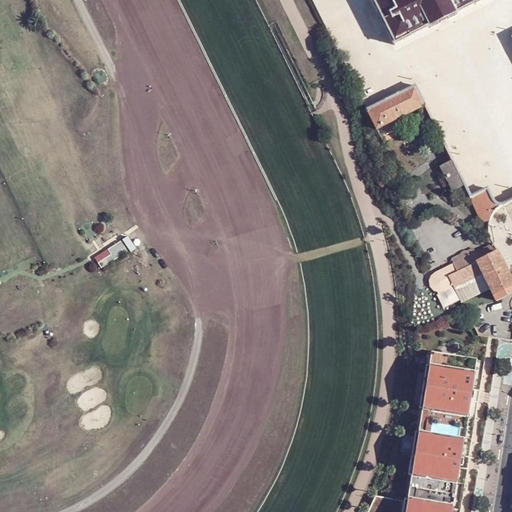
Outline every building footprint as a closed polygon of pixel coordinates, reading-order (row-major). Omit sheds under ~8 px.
[(475,5),(485,0),(370,0),(382,22),(393,45),(394,45),(411,37),(411,36),(429,27),(429,28),(443,21),(450,18),(457,14),(457,13),(475,5)] [(366,110),(376,129),(425,106),(416,86),(398,94),(384,100),(384,101),(366,110)] [(452,160),(440,166),(458,201),(470,196),(452,160)] [(489,208),(496,204),(494,202),(491,198),(487,188),(470,196),(480,216),(491,211),(489,208)] [(122,243),(97,257),(102,267),(128,253),(122,243)] [(452,268),(454,273),(497,251),(493,243),(475,252),(473,247),(451,259),(453,263),(452,263),(454,267),(452,268)] [(454,273),(448,276),(453,287),(482,272),(495,301),(511,292),(511,281),(497,251),(454,273)] [(408,406),(391,499),(402,501),(400,511),(457,511),(483,361),(428,352),(418,408),(408,406)] [(391,499),(374,496),(369,507),(366,511),(400,511),(402,501),(391,499)]
